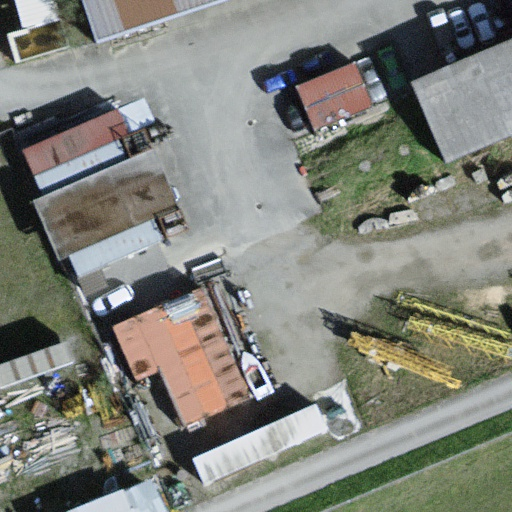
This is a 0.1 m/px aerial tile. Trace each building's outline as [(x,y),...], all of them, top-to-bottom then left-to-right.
[(89,0),(101,31),(192,0),(89,0)] [(511,33),(414,74),(448,155),(511,128),(511,33)] [(308,119),(372,99),(357,51),(293,71),(308,119)] [(56,243),(176,211),(158,145),(39,178),(56,243)] [(111,309),(133,369),(160,360),(180,415),(249,391),(206,275),(111,309)]
